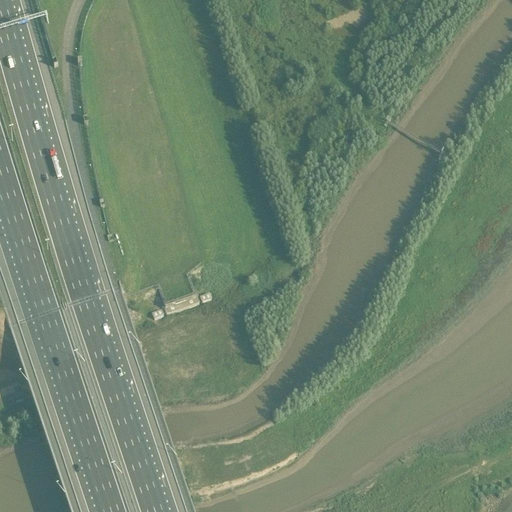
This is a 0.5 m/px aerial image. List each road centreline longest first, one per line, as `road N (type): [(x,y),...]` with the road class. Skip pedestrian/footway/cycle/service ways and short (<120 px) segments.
road 1 (motorway): [(157,511),(0,7)]
road 2 (motorway): [(0,173),(111,511)]
road 3 (unclassified): [(0,282),(79,511)]
